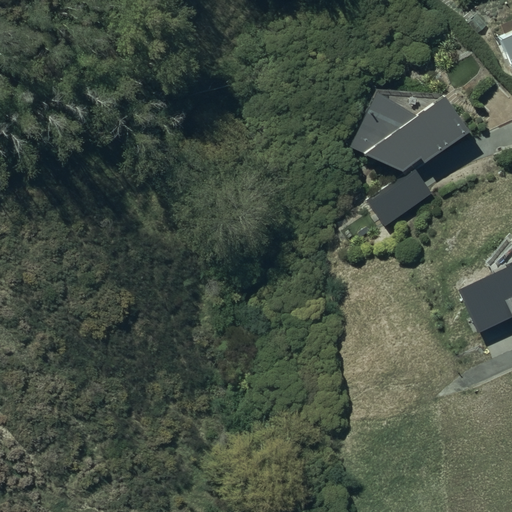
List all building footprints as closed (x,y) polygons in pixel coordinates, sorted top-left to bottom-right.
[(511,35),(502,40),(511,63),(511,35)] [(345,142),(402,169),(465,128),(440,89),(372,85),(345,142)] [(429,190),(411,165),(365,197),(383,222),(429,190)] [(511,262),(454,288),(475,333),(509,317),(511,323),(511,262)] [(389,296),(371,269),(331,296),(303,330),(322,360),(383,357),(356,318),(389,296)]
